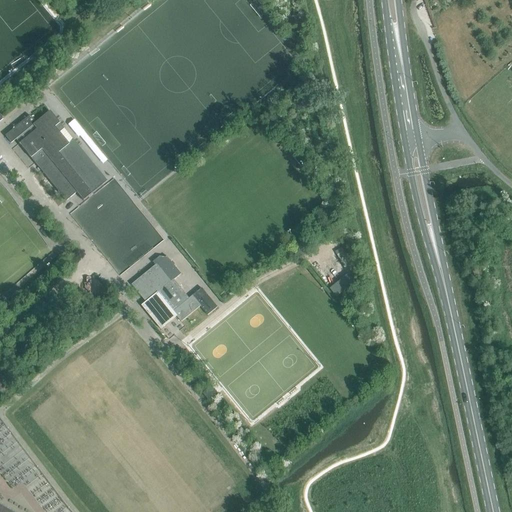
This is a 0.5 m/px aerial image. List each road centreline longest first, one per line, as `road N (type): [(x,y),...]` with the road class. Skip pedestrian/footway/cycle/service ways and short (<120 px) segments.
road 1 (primary): [(493,511),(411,140)]
road 2 (primary): [(411,140),(392,0)]
road 3 (unclassified): [(511,186),(462,132),(411,140)]
